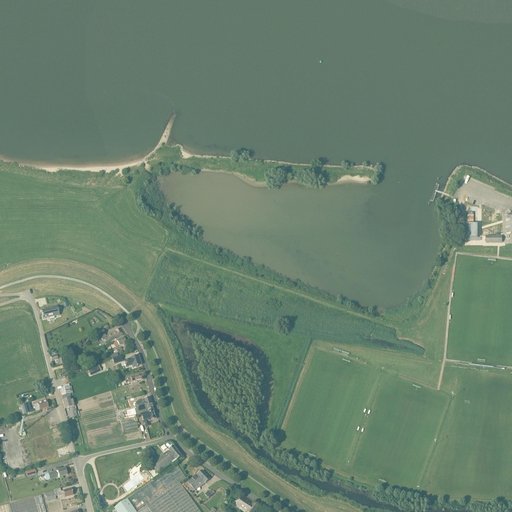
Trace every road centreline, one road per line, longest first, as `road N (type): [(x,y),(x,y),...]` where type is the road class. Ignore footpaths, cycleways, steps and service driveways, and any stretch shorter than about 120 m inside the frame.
road 1 (unclassified): [(75,461),(27,296)]
road 2 (residential): [(171,437),(139,348),(116,316)]
road 3 (residential): [(272,511),(171,437)]
